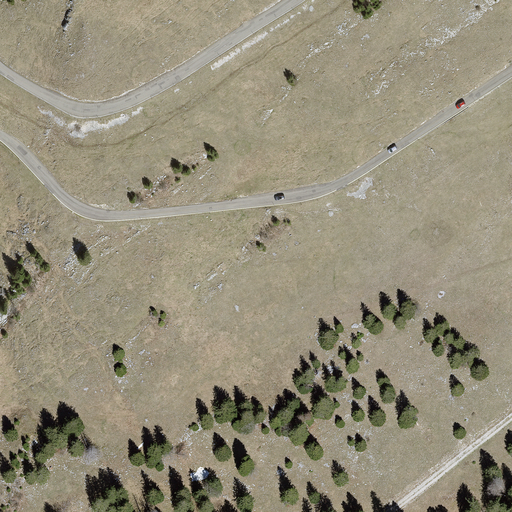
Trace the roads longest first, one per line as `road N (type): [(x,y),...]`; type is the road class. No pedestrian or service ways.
road 1 (tertiary): [(511,70),(333,186),(202,208),(88,211),(0,134)]
road 2 (unclassified): [(0,66),(63,103),(107,108),(161,84),(293,0)]
road 3 (track): [(388,511),(511,415)]
